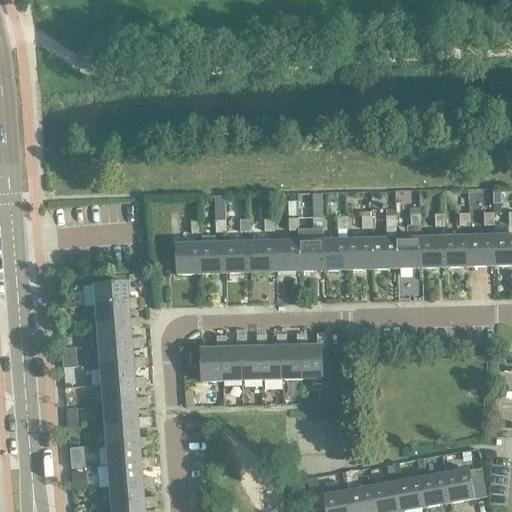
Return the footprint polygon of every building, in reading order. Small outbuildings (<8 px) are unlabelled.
[(459,227),(469,227),(469,215),(458,215),(459,227)] [(483,227),(493,227),(493,215),(483,215),(483,227)] [(421,271),(421,241),(420,216),(410,216),(410,227),(407,227),(407,242),(396,242),(397,271),(421,271)] [(434,228),(445,228),(444,216),(434,216),(434,228)] [(361,230),(372,230),(371,217),(361,218),(361,230)] [(373,272),(397,271),(396,242),(396,217),(385,217),(386,230),(386,242),(372,243),(373,272)] [(324,273),(348,273),(348,243),(347,218),(337,218),(337,230),(337,244),(323,244),(324,273)] [(288,232),(299,232),(298,219),(288,220),(288,232)] [(313,231),(323,231),(323,219),(312,219),(313,231)] [(251,275),(250,246),(250,220),(239,221),(240,233),(240,246),(226,246),(227,276),(251,275)] [(264,232),(274,232),(274,220),(264,220),(264,232)] [(191,234),(201,234),(201,221),(191,222),(191,234)] [(215,234),(226,233),(225,221),(215,221),(215,234)] [(511,238),(494,240),(494,269),(511,268),(511,238)] [(469,240),(445,241),(446,270),(470,270),(469,240)] [(494,240),(479,240),(469,240),(470,270),(494,269),(494,240)] [(446,270),(445,241),(421,241),(421,271),(446,270)] [(373,272),(372,243),(348,243),(348,273),(373,272)] [(300,274),(299,244),(275,245),(275,275),(300,274)] [(324,273),(323,244),(299,244),(300,274),(324,273)] [(275,275),(275,245),(250,246),(251,275),(275,275)] [(226,246),(202,247),(202,276),(227,276),(226,246)] [(202,276),(202,247),(177,248),(177,277),(202,276)] [(125,301),(124,285),(92,287),(81,288),(82,309),(93,308),(138,305),(138,300),(125,301)] [(138,309),(138,305),(93,308),(95,328),(139,324),(139,320),(127,321),(126,310),(138,309)] [(139,324),(95,328),(97,348),(141,344),(141,340),(129,341),(128,330),(140,329),(139,324)] [(306,336),(302,337),(303,382),(323,381),(322,350),(326,350),(325,336),(317,336),(317,349),(306,350),(306,336)] [(246,338),(241,338),(243,383),(263,383),(262,337),(257,338),(257,351),(246,351),(246,338)] [(283,382),(282,337),(277,337),(277,351),(266,351),(266,337),(262,337),(263,383),(283,382)] [(303,382),(302,337),(297,337),(297,350),(286,350),(286,337),(282,337),(283,382),(303,382)] [(222,384),(221,338),(216,339),(216,352),(201,352),(201,384),(222,384)] [(243,383),(241,338),(236,338),(237,352),(226,352),(226,338),(221,338),(222,384),(243,383)] [(141,349),(141,344),(97,348),(98,368),(143,364),(142,360),(130,361),(129,350),(141,349)] [(143,369),(143,364),(98,368),(100,388),(144,384),(144,380),(132,381),(131,370),(143,369)] [(144,384),(100,388),(101,408),(146,404),(145,400),(133,401),(132,390),(145,389),(144,384)] [(146,409),(146,404),(101,408),(103,428),(147,424),(147,420),(135,421),(134,410),(146,409)] [(147,424),(103,428),(104,448),(149,444),(149,440),(136,441),(136,429),(148,428),(147,424)] [(149,444),(104,448),(106,468),(151,464),(150,459),(138,460),(137,450),(149,449),(149,444)] [(151,468),(151,464),(106,468),(107,488),(152,484),(152,480),(139,480),(139,469),(151,468)] [(444,476),(449,505),(473,500),(468,472),(444,476)] [(449,505),(444,476),(420,481),(425,509),(449,505)] [(407,511),(425,509),(420,481),(396,485),(400,511),(407,511)] [(152,488),(152,484),(107,488),(109,508),(154,504),(153,499),(141,500),(140,489),(152,488)] [(351,511),(348,493),(339,495),(337,484),(325,486),(327,498),(324,498),(326,511),(351,511)] [(400,511),(396,485),(372,489),(376,511),(400,511)] [(376,511),(372,489),(348,493),(351,511),(376,511)]
